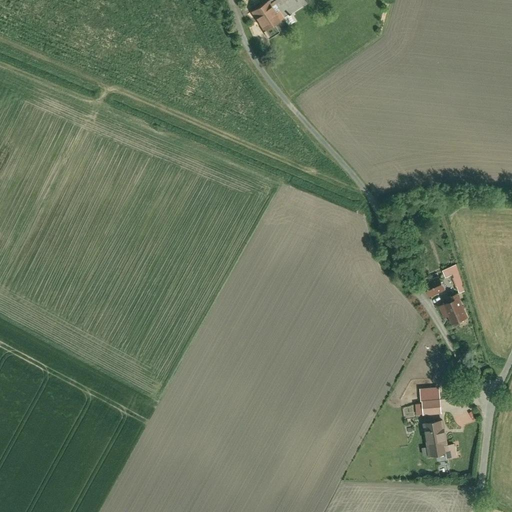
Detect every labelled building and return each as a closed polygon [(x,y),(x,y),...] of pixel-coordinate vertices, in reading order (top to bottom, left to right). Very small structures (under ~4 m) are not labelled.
[(270,0),(267,0),(249,12),(267,40),(294,23),(289,16),(306,5),(303,0),(272,0),(271,1),(270,0)] [(443,269),(445,278),(453,276),(458,293),(465,292),(458,265),(443,269)] [(429,298),(445,291),(437,275),(421,282),(429,298)] [(467,319),(457,294),(451,297),(453,301),(438,307),(443,320),(447,318),(451,326),(467,319)] [(421,416),(439,415),(438,399),(420,401),(421,405),(421,416)] [(445,445),(442,420),(423,422),(428,457),(445,454),(445,458),(455,457),(453,444),(445,445)]
